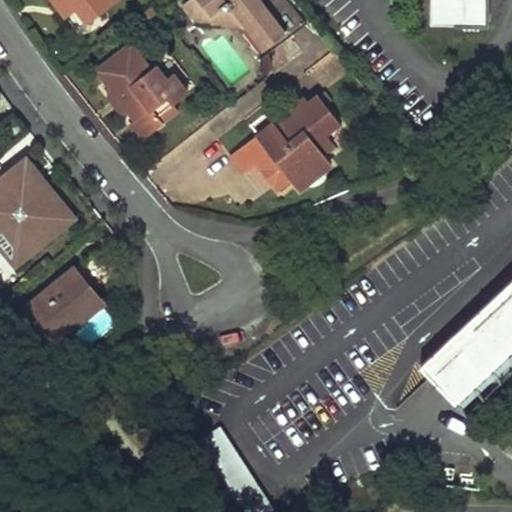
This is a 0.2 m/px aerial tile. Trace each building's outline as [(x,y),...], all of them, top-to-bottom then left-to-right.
[(122,0),(58,0),(71,16),(84,5),(96,21),(122,0)] [(190,0),(186,4),(199,20),(250,26),(267,48),(290,30),(279,16),(295,4),(291,0),(190,0)] [(431,0),(431,22),(487,23),(487,0),(431,0)] [(159,69),(139,43),(105,69),(144,120),(138,124),(149,138),(183,112),(179,105),(195,93),(181,74),(175,78),(164,65),(159,69)] [(254,136),(227,157),(241,175),(254,165),(276,193),(290,181),(299,192),(331,167),(323,156),(335,146),(327,136),(340,126),(315,94),(306,102),(302,97),(252,135),(254,136)] [(0,237),(17,259),(74,211),(26,152),(0,173),(0,237)] [(33,300),(62,332),(103,296),(90,282),(108,266),(110,260),(96,244),(33,300)] [(511,277),(418,366),(464,414),(511,368),(511,277)] [(268,511),(274,508),(221,425),(195,442),(239,511),(268,511)]
